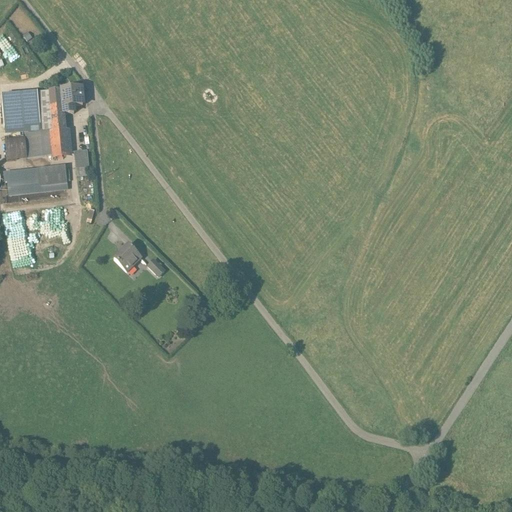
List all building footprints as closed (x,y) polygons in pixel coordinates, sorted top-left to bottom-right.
[(81,91),(37,94),(41,134),(26,135),(28,158),(50,156),(50,162),(72,159),(69,131),(65,132),(63,115),(74,114),(73,107),(83,107),(81,91)] [(4,136),(40,133),(37,94),(1,97),(4,136)] [(90,177),(87,152),(74,153),(76,179),(90,177)] [(67,190),(65,170),(2,178),(3,187),(9,186),(10,197),(67,190)] [(141,260),(129,247),(115,261),(127,273),(141,260)] [(159,278),(164,272),(155,262),(149,268),(159,278)]
